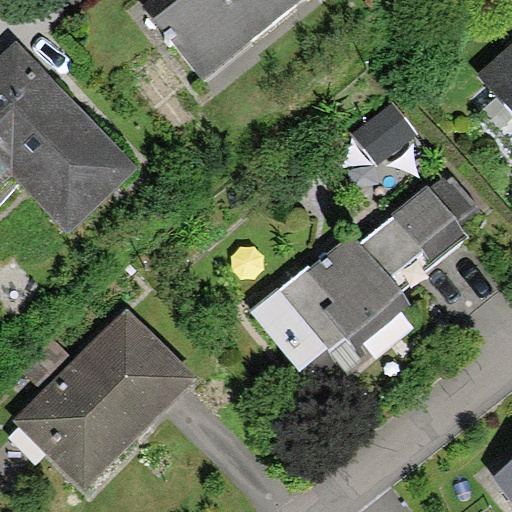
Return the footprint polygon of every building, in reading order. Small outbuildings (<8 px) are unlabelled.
[(287,0),(164,0),(137,25),(190,85),(287,0)] [(117,167),(6,58),(0,64),(0,175),(1,175),(56,229),(117,167)] [(511,60),(476,94),(511,133),(511,60)] [(447,223),(421,191),(256,328),(304,386),(414,296),(391,269),(447,223)] [(187,368),(115,304),(13,418),(84,482),(187,368)] [(511,472),(497,484),(511,502),(511,472)]
